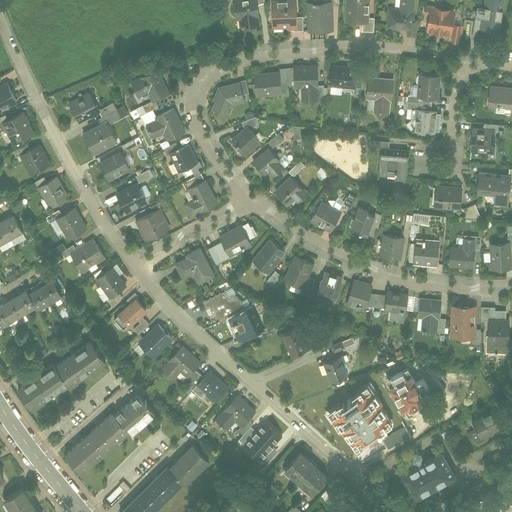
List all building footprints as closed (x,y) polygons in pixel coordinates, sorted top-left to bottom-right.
[(258,0),(234,0),(236,19),(239,19),(240,26),(260,24),(258,0)] [(271,0),(273,27),(298,26),(296,0),(271,0)] [(306,0),(307,29),(334,29),(333,4),(339,4),(339,0),(306,0)] [(345,0),(345,20),(362,20),(362,30),(374,30),(375,16),(369,16),(369,0),(345,0)] [(399,0),(399,6),(388,6),(387,27),(407,28),(407,34),(416,35),(418,17),(413,17),(414,0),(399,0)] [(502,28),(505,0),(484,0),(484,4),(478,4),(476,14),(482,14),(481,26),(502,28)] [(430,5),(427,30),(451,33),(450,42),(460,43),(463,23),(454,22),(455,8),(430,5)] [(357,67),(334,64),(331,86),(354,89),(357,67)] [(321,104),(322,66),(292,66),(292,88),(303,88),(303,104),(321,104)] [(279,71),(253,74),(256,96),(281,93),(279,71)] [(167,98),(155,72),(136,81),(148,107),(167,98)] [(416,97),(439,98),(440,74),(417,73),(416,97)] [(396,78),(365,74),(363,95),(376,97),(374,111),(392,113),(396,78)] [(248,104),(244,83),(217,88),(209,109),(230,118),(235,107),(248,104)] [(0,113),(18,104),(7,84),(0,88),(0,113)] [(511,105),(511,88),(489,87),(488,103),(511,105)] [(90,93),(64,105),(73,124),(99,112),(90,93)] [(183,133),(173,110),(153,119),(155,122),(144,127),(150,141),(163,135),(166,140),(183,133)] [(416,110),(414,130),(434,131),(435,111),(416,110)] [(33,135),(23,112),(4,120),(14,144),(33,135)] [(108,123),(84,136),(94,154),(118,141),(108,123)] [(250,125),(230,140),(241,155),(261,140),(250,125)] [(496,151),(498,132),(472,130),(471,150),(496,151)] [(273,134),(266,142),(272,148),(280,139),(273,134)] [(123,149),(139,140),(137,136),(121,145),(123,149)] [(197,162),(188,144),(169,153),(178,171),(197,162)] [(50,164),(39,145),(20,156),(31,175),(50,164)] [(268,148),(249,166),(260,178),(266,172),(274,181),(287,168),(268,148)] [(409,178),(412,152),(381,149),(378,174),(409,178)] [(123,153),(99,165),(109,183),(132,171),(123,153)] [(292,176),(303,165),(298,160),(287,171),(292,176)] [(139,171),(138,168),(133,170),(137,181),(155,174),(152,166),(139,171)] [(510,206),(511,175),(478,174),(477,191),(496,192),(495,205),(510,206)] [(290,175),(274,192),(285,203),(291,198),(297,204),(308,194),(290,175)] [(191,201),(183,205),(189,216),(216,201),(203,177),(184,188),(191,201)] [(67,197),(56,179),(38,189),(48,207),(67,197)] [(147,201),(138,185),(117,197),(126,213),(147,201)] [(462,206),(463,187),(435,186),(434,204),(462,206)] [(332,232),(343,213),(321,201),(310,220),(332,232)] [(467,221),(480,216),(475,203),(462,207),(467,221)] [(368,237),(374,217),(368,215),(370,210),(357,206),(349,231),(368,237)] [(72,207),(55,218),(68,238),(85,228),(72,207)] [(152,212),(135,221),(145,240),(162,231),(152,212)] [(428,216),(406,212),(402,232),(408,234),(410,221),(427,224),(428,216)] [(0,243),(21,233),(11,215),(0,220),(0,243)] [(255,245),(246,225),(218,238),(227,257),(255,245)] [(400,236),(384,232),(378,258),(394,261),(400,236)] [(481,266),(482,239),(462,238),(461,250),(449,249),(449,266),(481,266)] [(286,251),(270,239),(253,261),(269,273),(286,251)] [(509,269),(507,240),(489,242),(491,270),(509,269)] [(106,256),(97,242),(72,258),(81,272),(106,256)] [(438,264),(438,244),(412,244),(412,264),(438,264)] [(203,246),(171,262),(181,280),(191,275),(196,284),(217,273),(203,246)] [(314,264),(296,257),(287,282),(305,289),(314,264)] [(111,267),(96,278),(109,296),(124,286),(111,267)] [(273,270),(265,281),(271,285),(279,274),(273,270)] [(343,278),(325,272),(318,296),(336,302),(343,278)] [(22,289),(0,302),(0,327),(30,309),(33,312),(61,295),(50,278),(25,293),(22,289)] [(364,304),(370,285),(351,280),(345,299),(364,304)] [(234,284),(203,299),(214,323),(228,316),(245,308),(234,284)] [(371,291),(367,302),(379,306),(382,295),(371,291)] [(405,313),(408,296),(385,292),(382,309),(405,313)] [(136,296),(117,312),(129,326),(148,310),(136,296)] [(440,299),(418,298),(417,318),(423,318),(422,334),(434,334),(435,319),(439,319),(440,299)] [(474,304),(450,304),(449,336),(473,337),(474,304)] [(245,308),(228,316),(238,340),(254,333),(257,338),(279,329),(276,322),(264,327),(254,305),(245,308)] [(511,351),(511,350),(511,320),(486,322),(487,352),(511,351)] [(300,324),(282,332),(291,355),(310,347),(300,324)] [(172,339),(158,325),(139,345),(153,358),(172,339)] [(332,350),(353,343),(351,337),(330,344),(332,350)] [(103,363),(89,342),(51,368),(48,363),(13,387),(27,408),(62,384),(65,389),(103,363)] [(171,362),(161,372),(171,381),(179,371),(186,377),(200,363),(181,346),(168,359),(171,362)] [(342,355),(323,362),(330,382),(350,375),(342,355)] [(211,371),(196,390),(214,404),(229,386),(211,371)] [(424,396),(413,374),(407,377),(404,371),(392,376),(395,382),(390,384),(401,407),(424,396)] [(340,403),(327,413),(349,446),(361,438),(364,442),(374,435),(372,432),(392,418),(369,384),(354,394),(357,398),(343,407),(340,403)] [(114,414),(129,433),(154,414),(139,395),(114,414)] [(234,398),(214,422),(225,431),(233,421),(242,428),(254,414),(234,398)] [(501,427),(492,409),(471,419),(476,428),(468,433),(472,442),(479,445),(488,440),(490,433),(501,427)] [(90,433),(105,452),(129,433),(114,414),(90,433)] [(284,436),(267,421),(244,447),(261,462),(284,436)] [(381,438),(386,449),(410,437),(405,426),(381,438)] [(66,452),(81,471),(105,452),(90,433),(66,452)] [(205,459),(191,443),(166,467),(180,482),(205,459)] [(315,461),(301,449),(284,468),(297,480),(315,461)] [(457,475),(443,449),(400,472),(414,498),(457,475)] [(328,474),(315,461),(297,480),(311,493),(328,474)] [(180,482),(166,467),(140,490),(155,506),(180,482)] [(270,483),(261,493),(270,501),(279,491),(270,483)] [(16,511),(40,511),(25,485),(7,495),(16,511)] [(148,511),(155,506),(140,490),(116,511),(148,511)]
